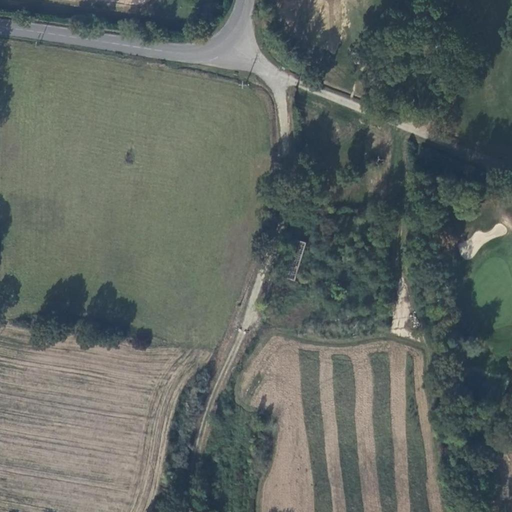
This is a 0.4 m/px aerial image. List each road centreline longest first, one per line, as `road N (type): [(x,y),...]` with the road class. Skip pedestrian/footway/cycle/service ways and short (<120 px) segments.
road 1 (track): [(190,511),(201,440),(285,215),(277,77),(226,41)]
road 2 (secondary): [(247,0),(226,41),(200,51),(0,27)]
road 3 (track): [(277,77),(511,165)]
road 4 (track): [(427,133),(435,107),(436,0)]
